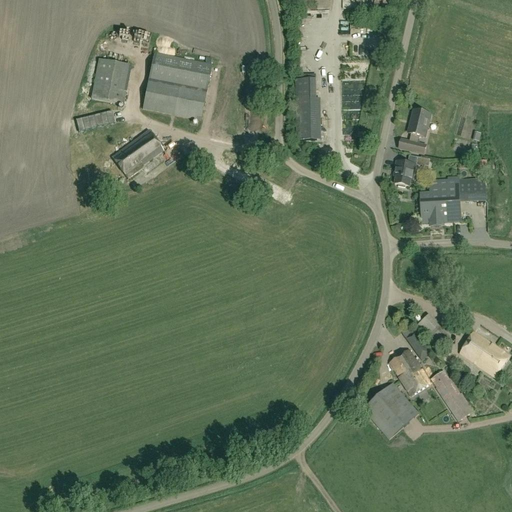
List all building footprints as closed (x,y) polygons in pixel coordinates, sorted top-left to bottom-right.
[(200,121),(211,65),(153,53),(142,109),(200,121)] [(127,81),(130,66),(98,60),(91,99),(123,105),(125,89),(121,89),(122,80),(127,81)] [(316,82),(298,83),(299,100),(316,100),(316,82)] [(297,141),(320,140),(319,100),(316,100),(299,100),(297,100),(297,141)] [(412,134),(410,142),(401,140),(399,149),(424,155),(426,146),(417,144),(419,136),(426,137),(427,129),(431,115),(413,111),(411,120),(412,120),(411,126),(409,134),(412,134)] [(128,179),(143,168),(142,166),(163,151),(149,131),(111,157),(126,177),(128,179)] [(86,143),(81,145),(84,153),(89,150),(86,143)] [(481,171),(490,170),(489,159),(480,160),(481,171)] [(414,175),(416,165),(397,162),(395,171),(397,172),(395,184),(398,185),(398,187),(405,189),(406,186),(409,187),(412,174),(414,175)] [(460,203),(459,180),(459,176),(448,177),(448,181),(429,182),(429,194),(425,194),(425,197),(420,197),(422,224),(432,223),(432,226),(441,226),(441,223),(461,222),(460,203)] [(437,229),(435,237),(442,239),(444,231),(437,229)] [(427,317),(418,328),(429,337),(438,327),(427,317)] [(414,333),(410,327),(401,333),(405,339),(422,362),(432,353),(416,331),(414,333)] [(496,378),(510,357),(474,333),(460,354),(496,378)] [(412,397),(431,384),(409,351),(391,362),(406,386),(405,387),(412,397)] [(449,380),(443,371),(431,380),(437,388),(436,389),(458,422),(473,412),(461,394),(460,395),(450,380),(449,380)] [(389,440),(419,415),(392,384),(363,410),(389,440)]
